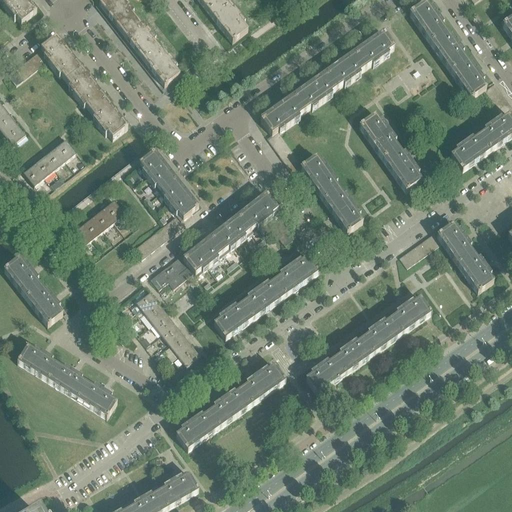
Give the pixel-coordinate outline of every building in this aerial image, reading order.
[(36,16),(23,0),(0,0),(0,1),(1,2),(0,2),(0,5),(4,10),(14,23),(16,22),(21,28),(33,19),(35,17),(37,16),(36,15),(36,16)] [(138,23),(127,9),(120,0),(110,0),(99,9),(99,10),(100,10),(121,36),(138,23)] [(195,0),(207,15),(223,3),(220,0),(195,0)] [(245,27),(229,7),(227,9),(223,3),(207,15),(232,46),(232,47),(234,46),(236,44),(248,35),(243,29),(245,27)] [(445,35),(441,29),(443,28),(432,11),(429,13),(425,7),(413,15),(412,15),(410,17),(409,18),(430,47),(445,35)] [(511,21),(505,26),(503,28),(502,29),(502,30),(502,29),(511,41),(511,43),(511,21)] [(142,64),(160,50),(138,23),(121,36),(142,64)] [(465,64),(461,58),(463,56),(452,40),(450,41),(445,35),(430,47),(450,75),(465,64)] [(373,70),(389,59),(388,57),(394,52),(385,40),(384,37),(384,38),(383,36),(382,36),(382,37),(354,57),(365,73),(371,68),(373,70)] [(82,73),(56,42),(57,41),(56,41),(55,42),(53,44),(41,53),(46,60),(44,62),(59,80),(61,79),(66,85),(82,73)] [(167,95),(196,73),(197,73),(193,68),(181,77),(160,50),(142,64),(167,95)] [(40,64),(44,61),(44,62),(46,60),(41,53),(29,62),(37,72),(43,68),(40,64)] [(344,90),(361,79),(359,77),(365,73),(354,57),(326,77),(337,93),(343,88),(344,90)] [(37,72),(29,62),(25,66),(33,76),(37,72)] [(486,93),(481,86),(483,85),(472,68),(470,70),(465,64),(450,75),(470,104),(484,94),(486,93)] [(33,76),(25,66),(20,69),(28,80),(33,76)] [(28,80),(20,69),(8,79),(16,89),(23,83),(23,84),(28,80)] [(106,105),(82,73),(66,85),(70,91),(68,92),(84,112),(83,112),(85,115),(88,113),(91,117),(106,105)] [(312,113),(332,99),(331,97),(337,93),(326,77),(293,100),(304,116),(311,111),(312,113)] [(488,100),(499,93),(494,87),(486,93),(484,94),(488,100)] [(492,106),(503,98),(499,93),(488,100),(492,106)] [(495,110),(506,103),(503,98),(492,106),(495,110)] [(279,137),(300,122),(298,120),(304,116),(293,100),(261,123),(261,122),(260,123),(271,138),(272,139),(278,135),(279,137)] [(499,115),(510,108),(506,103),(495,110),(499,115)] [(127,131),(115,116),(106,105),(91,117),(95,122),(93,123),(105,139),(107,138),(112,144),(124,134),(124,135),(126,133),(128,132),(127,131)] [(0,124),(8,118),(6,116),(0,108),(0,124)] [(508,119),(511,116),(511,111),(510,108),(499,115),(504,122),(508,119)] [(17,129),(15,126),(8,118),(0,124),(0,133),(4,139),(17,129)] [(398,152),(394,146),(396,145),(381,124),(379,126),(375,119),(362,128),(360,129),(360,130),(358,131),(359,131),(360,133),(382,163),(398,152)] [(511,125),(508,119),(504,122),(501,124),(500,122),(484,133),(485,135),(479,140),(490,155),(511,140),(511,125)] [(12,150),(26,139),(25,138),(25,139),(17,129),(4,139),(12,149),(11,149),(12,150)] [(271,147),(282,140),(279,137),(278,135),(272,139),(271,138),(267,142),(271,147)] [(274,152),(285,144),(282,140),(271,147),(274,152)] [(490,155),(479,140),(473,144),(472,142),(455,153),(457,155),(450,160),(459,172),(459,173),(461,175),(462,176),(490,155)] [(77,157),(66,143),(65,144),(65,145),(55,153),(65,165),(76,157),(76,158),(77,157)] [(278,157),(288,149),(285,144),(274,152),(278,157)] [(282,162),(292,155),(288,149),(278,157),(282,162)] [(421,185),(417,178),(419,177),(404,157),(402,158),(398,152),(382,163),(405,196),(407,195),(409,194),(421,185)] [(65,165),(55,153),(45,161),(55,174),(65,165)] [(285,167),(296,160),(292,155),(282,162),(285,167)] [(176,184),(164,168),(155,157),(156,157),(155,156),(148,161),(139,168),(139,169),(137,170),(138,171),(142,175),(159,198),(176,184)] [(289,172),(299,165),(296,160),(285,167),(289,172)] [(55,174),(45,161),(34,169),(44,182),(55,174)] [(339,194),(335,188),(337,186),(322,166),(320,167),(316,161),(303,170),(300,172),(300,173),(323,205),(339,194)] [(300,172),(303,170),(299,165),(289,172),(292,177),(300,172)] [(44,182),(34,169),(24,177),(23,177),(34,191),(35,190),(34,190),(44,182)] [(198,211),(186,196),(176,184),(159,198),(176,219),(180,225),(181,225),(183,224),(198,212),(198,211)] [(54,185),(49,189),(53,194),(58,190),(54,185)] [(362,227),(358,220),(360,219),(345,198),(343,200),(339,194),(323,205),(346,237),(346,238),(348,237),(350,236),(350,235),(362,227)] [(251,238),(279,216),(277,214),(278,214),(265,198),(265,199),(238,220),(251,238)] [(125,219),(114,205),(113,205),(114,206),(104,214),(114,227),(124,219),(125,219)] [(114,227),(104,214),(93,222),(103,235),(114,227)] [(184,230),(180,225),(176,219),(171,224),(179,234),(184,230)] [(224,259),(251,238),(238,220),(210,242),(224,259)] [(103,235),(93,222),(83,230),(93,243),(103,235)] [(171,224),(166,227),(170,232),(174,238),(179,234),(171,224)] [(174,238),(170,232),(166,227),(162,231),(170,241),(174,238)] [(473,257),(469,251),(471,250),(459,234),(457,235),(452,229),(440,238),(440,237),(438,239),(436,240),(442,247),(457,269),(473,257)] [(93,243),(83,230),(72,238),(71,238),(82,252),(83,252),(82,251),(93,243)] [(170,241),(162,231),(157,235),(165,245),(170,241)] [(165,245),(157,235),(152,238),(160,249),(165,245)] [(294,242),(289,235),(279,242),(285,249),(294,242)] [(442,247),(436,240),(434,236),(429,240),(437,250),(442,247)] [(160,249),(152,238),(147,242),(155,252),(160,249)] [(437,250),(429,240),(424,243),(432,254),(437,250)] [(155,252),(147,242),(142,246),(150,256),(155,252)] [(197,281),(224,259),(210,242),(183,263),(188,270),(193,277),(195,279),(197,281)] [(432,254),(424,243),(419,247),(427,257),(432,254)] [(150,256),(142,246),(138,249),(146,260),(150,256)] [(427,257),(419,247),(414,250),(422,261),(427,257)] [(146,260),(138,249),(133,253),(141,264),(146,260)] [(422,261),(414,250),(409,254),(417,265),(422,261)] [(417,265),(409,254),(404,257),(412,268),(417,265)] [(412,268),(404,257),(399,261),(406,272),(412,268)] [(493,286),(489,280),(491,278),(479,262),(477,264),(473,257),(457,269),(477,297),(477,298),(479,297),(481,295),(493,286)] [(286,301),(318,277),(319,278),(319,277),(318,276),(318,275),(317,274),(320,272),(310,259),(301,266),(300,264),(279,278),(281,280),(274,285),(286,301)] [(188,270),(183,263),(183,264),(180,260),(175,264),(183,274),(188,270)] [(38,283),(32,275),(26,267),(24,269),(19,263),(7,272),(5,274),(4,275),(4,276),(4,275),(25,302),(41,290),(36,285),(38,283)] [(183,274),(175,264),(171,267),(179,278),(183,274)] [(179,278),(171,267),(165,271),(174,282),(179,278)] [(173,293),(193,277),(188,270),(183,274),(179,278),(174,282),(165,271),(150,283),(158,294),(168,286),(173,293)] [(253,324),(286,301),(274,285),(269,289),(267,287),(257,294),(247,301),(248,303),(242,308),(253,324)] [(60,310),(54,303),(48,295),(46,296),(41,290),(25,302),(47,330),(47,331),(49,329),(49,330),(51,328),(63,318),(58,312),(60,310)] [(157,307),(156,306),(150,298),(150,297),(136,308),(136,309),(137,308),(144,318),(157,307)] [(402,339),(426,322),(431,318),(431,319),(431,318),(430,317),(429,315),(420,302),(413,307),(412,305),(396,316),(397,318),(391,323),(402,339)] [(166,318),(164,316),(157,307),(144,318),(152,328),(166,318)] [(225,344),(253,324),(242,308),(236,312),(235,310),(219,322),(220,324),(214,328),(222,340),(222,341),(224,343),(225,344),(226,344),(225,344)] [(161,339),(174,328),(166,318),(152,328),(161,339)] [(374,359),(402,339),(391,323),(385,327),(383,325),(367,336),(369,338),(363,343),(374,359)] [(182,339),(181,337),(174,328),(161,339),(169,350),(182,339)] [(191,350),(189,348),(182,339),(169,350),(178,360),(191,350)] [(346,379),(374,359),(363,343),(357,347),(355,345),(339,357),(340,359),(334,363),(346,379)] [(186,372),(200,360),(199,360),(191,350),(178,360),(186,371),(185,371),(186,372)] [(51,365),(53,363),(46,359),(46,358),(42,356),(42,357),(35,353),(34,355),(27,351),(19,364),(18,364),(17,366),(18,366),(17,368),(17,369),(18,368),(47,386),(57,369),(51,365)] [(317,399),(346,379),(334,363),(328,367),(327,365),(310,377),(312,379),(306,383),(313,394),(314,396),(316,398),(317,399),(318,399),(317,399)] [(281,374),(277,368),(274,370),(283,383),(284,382),(286,381),(281,374)] [(81,384),(82,382),(75,378),(76,377),(72,375),(65,371),(64,373),(57,369),(47,386),(77,404),(87,388),(81,384)] [(253,409),(285,386),(286,386),(284,384),(285,384),(284,382),(283,383),(274,370),(268,374),(266,372),(246,387),(247,389),(241,393),(253,409)] [(110,402),(112,400),(105,396),(101,393),(101,394),(94,389),(93,392),(87,388),(77,404),(106,423),(108,422),(109,419),(117,406),(110,402)] [(220,432),(253,409),(241,393),(235,398),(234,395),(213,410),(215,412),(209,416),(220,432)] [(187,455),(220,432),(209,416),(203,420),(201,418),(181,433),(182,435),(176,439),(186,453),(185,453),(187,456),(187,455),(187,456),(188,456),(187,455)] [(167,511),(169,511),(198,495),(198,496),(199,496),(198,494),(197,491),(197,492),(189,478),(182,482),(181,480),(164,490),(165,492),(158,496),(163,504),(167,511)] [(167,511),(163,504),(158,496),(152,500),(151,498),(133,508),(135,510),(131,511),(167,511)]
